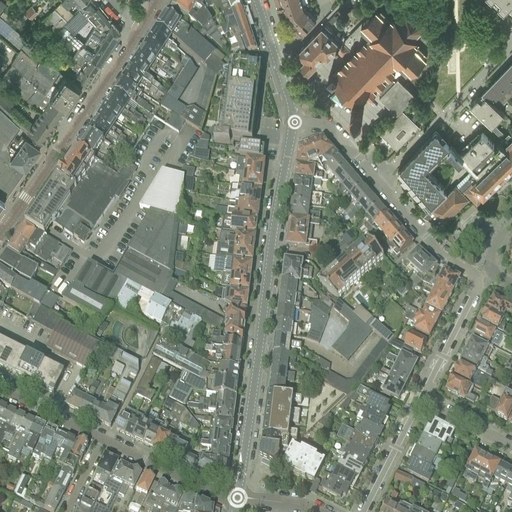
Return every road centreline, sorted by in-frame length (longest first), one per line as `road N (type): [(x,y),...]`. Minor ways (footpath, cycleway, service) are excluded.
road 1 (tertiary): [(236,498),(290,120)]
road 2 (residential): [(420,395),(475,279),(378,182)]
road 3 (tertiary): [(0,235),(142,24)]
road 4 (residential): [(378,182),(511,44)]
road 5 (residential): [(235,504),(100,438)]
road 6 (residential): [(362,511),(420,395)]
road 7 (tertiary): [(290,120),(255,0)]
